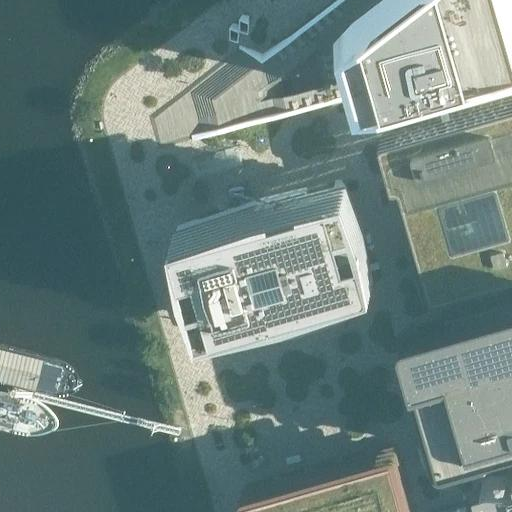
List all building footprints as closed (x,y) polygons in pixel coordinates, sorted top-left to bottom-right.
[(334,0),(308,20),(309,24),(315,46),(326,82),(331,100),(493,54),(507,46),(506,41),(503,41),(493,8),(495,7),(496,6),(497,5),(498,3),(498,2),(497,0),(334,0)] [(282,44),(273,51),(276,64),(279,75),(299,59),(315,46),(308,20),(288,35),(281,40),(282,44)] [(282,44),(281,40),(262,55),(239,46),(238,48),(242,50),(262,60),(211,99),(219,126),(191,135),(191,136),(193,139),(200,137),(293,111),(292,106),(289,107),(287,108),(283,94),(260,100),(258,91),(279,75),(276,64),(273,51),(282,44)] [(193,139),(191,136),(161,144),(153,117),(242,50),(238,48),(151,115),(149,116),(157,145),(158,149),(193,139)] [(293,111),(331,100),(326,82),(285,94),(289,107),(292,106),(293,111)] [(488,104),(486,104),(454,113),(384,134),(383,134),(382,135),(382,136),(382,137),(382,138),(396,191),(397,192),(397,193),(398,193),(399,194),(400,194),(401,194),(402,194),(403,194),(404,194),(405,195),(406,196),(414,226),(415,227),(415,228),(414,229),(414,230),(413,230),(413,231),(412,231),(411,231),(411,232),(410,232),(409,233),(409,234),(409,235),(409,236),(424,289),(425,290),(426,291),(427,291),(428,291),(429,291),(443,287),(443,288),(511,268),(511,97),(508,98),(488,104)] [(238,146),(192,159),(197,175),(243,162),(238,146)] [(242,343),(289,329),(289,330),(290,332),(291,333),(292,333),(294,334),(295,334),(297,334),(298,334),(299,334),(301,333),(302,332),(303,331),(303,329),(304,328),(304,326),(304,325),(344,313),(341,302),(338,293),(336,294),(335,288),(334,284),(362,276),(362,277),(365,276),(367,276),(366,270),(362,249),(357,226),(351,209),(348,211),(342,194),(345,193),(340,179),(335,180),(336,182),(307,190),(306,187),(259,198),(177,225),(187,275),(208,331),(211,338),(216,338),(217,342),(218,346),(214,347),(216,351),(243,345),(242,343)] [(480,439),(481,439),(502,432),(511,429),(511,291),(446,310),(443,311),(442,312),(441,312),(440,312),(439,313),(439,314),(439,315),(438,316),(439,317),(439,318),(439,319),(441,323),(455,375),(462,398),(472,435),(472,436),(473,437),(474,438),(475,439),(476,439),(476,440),(477,439),(478,439),(479,439),(480,439)] [(289,329),(242,343),(243,345),(299,332),(348,316),(345,302),(341,302),(344,313),(304,325),(289,329)] [(416,511),(398,448),(398,447),(398,446),(397,445),(396,444),(395,443),(394,443),(393,443),(392,443),(391,443),(246,484),(245,485),(244,485),(243,486),(242,487),(242,488),(242,489),(242,490),(242,491),(247,511),(416,511)] [(511,511),(511,475),(505,476),(492,476),(489,476),(483,477),(483,479),(484,479),(493,511),(511,511)]
